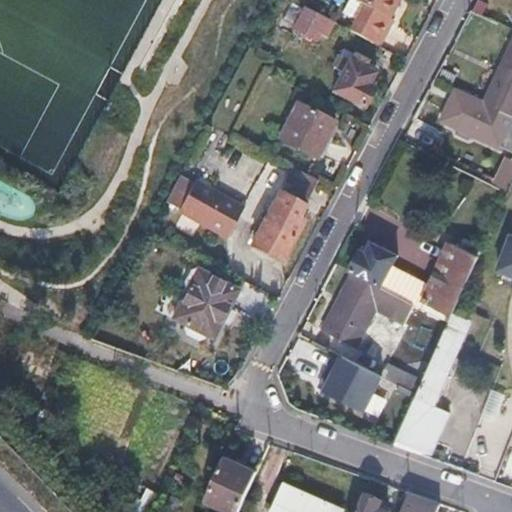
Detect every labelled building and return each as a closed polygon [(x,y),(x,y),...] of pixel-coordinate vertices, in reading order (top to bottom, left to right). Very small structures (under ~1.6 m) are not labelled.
[(366,3),(359,0),(351,0),(345,13),(358,19),(366,3)] [(359,0),(366,3),(358,19),(353,31),(383,46),(396,18),(391,16),(398,0),(359,0)] [(279,27),(292,32),(304,9),(291,2),(279,27)] [(335,22),(307,7),(295,29),(315,40),(320,31),(328,35),(335,22)] [(511,45),(485,104),(457,90),(443,122),(504,149),(511,131),(511,45)] [(345,71),(334,90),(365,107),(376,88),(370,84),(376,73),(366,68),(370,61),(356,54),(353,61),(341,54),(335,65),(345,71)] [(298,102),(281,137),(318,158),(337,123),(298,102)] [(511,162),(502,159),(495,181),(507,184),(511,166),(511,162)] [(320,180),(294,166),(263,224),(254,242),(253,244),(283,259),(293,239),(294,239),(308,213),(304,210),(320,180)] [(183,212),(229,236),(232,231),(242,212),(246,206),(199,181),(198,183),(182,174),(167,200),(184,210),(183,212)] [(242,212),(232,231),(254,242),(263,224),(242,212)] [(511,242),(501,271),(511,275),(511,242)] [(354,273),(382,288),(393,267),(398,257),(374,243),(369,253),(363,250),(351,271),(354,273)] [(424,304),(452,317),(453,315),(479,257),(450,244),(431,288),(424,304)] [(451,320),(452,317),(424,304),(431,288),(393,267),(382,288),(415,305),(449,324),(451,320)] [(188,290),(174,318),(186,324),(184,329),(186,334),(190,337),(197,340),(201,340),(203,339),(220,306),(229,310),(238,291),(198,270),(195,270),(191,272),(187,280),(186,284),(185,288),(188,290)] [(382,288),(354,273),(324,330),(355,347),(376,308),(405,323),(415,305),(382,288)] [(451,320),(449,324),(423,382),(417,395),(395,444),(430,457),(447,419),(433,412),(449,377),(446,376),(468,327),(451,320)] [(31,352),(21,374),(39,382),(33,398),(41,401),(57,364),(31,352)] [(383,377),(345,357),(327,391),(366,411),(383,377)] [(395,384),(417,395),(423,382),(401,370),(395,384)] [(14,389),(33,398),(39,382),(21,374),(14,389)] [(207,500),(233,511),(238,511),(256,473),(225,459),(207,500)] [(285,485),(273,511),(343,511),(344,510),(285,485)] [(151,511),(159,497),(143,490),(139,498),(127,493),(118,511),(151,511)] [(435,502),(410,493),(404,511),(438,511),(441,504),(435,502)] [(365,495),(357,511),(383,511),(379,510),(383,502),(365,495)]
